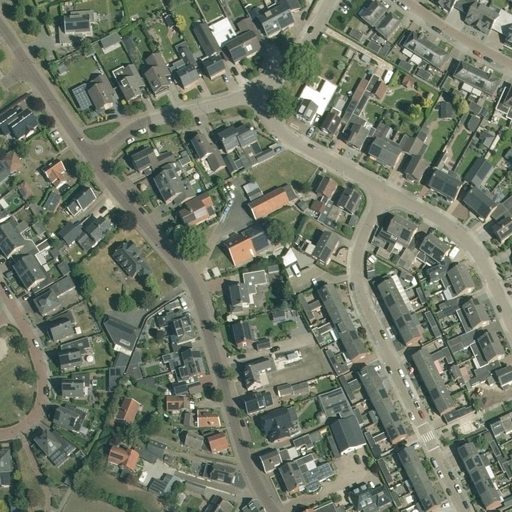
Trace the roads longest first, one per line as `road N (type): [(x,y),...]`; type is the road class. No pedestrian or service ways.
road 1 (secondary): [(273,511),(235,434),(192,286),(91,161)]
road 2 (residential): [(463,511),(359,294),(358,259),(382,192)]
road 3 (residential): [(511,326),(474,250),(428,213),(382,192)]
road 4 (tertiary): [(91,161),(139,126),(256,90)]
road 5 (residential): [(382,192),(286,143),(256,90)]
road 6 (residential): [(14,313),(43,389),(34,417),(0,434)]
road 7 (residential): [(401,0),(511,65)]
